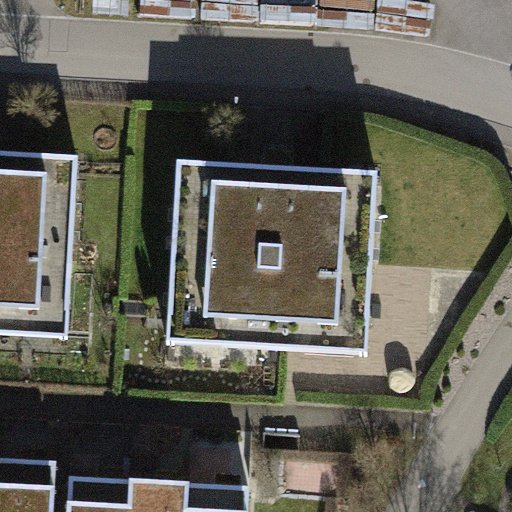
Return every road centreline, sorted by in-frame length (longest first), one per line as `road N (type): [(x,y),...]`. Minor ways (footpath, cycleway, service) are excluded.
road 1 (residential): [(0,42),(392,65),(511,97)]
road 2 (residential): [(406,511),(448,434),(511,349)]
